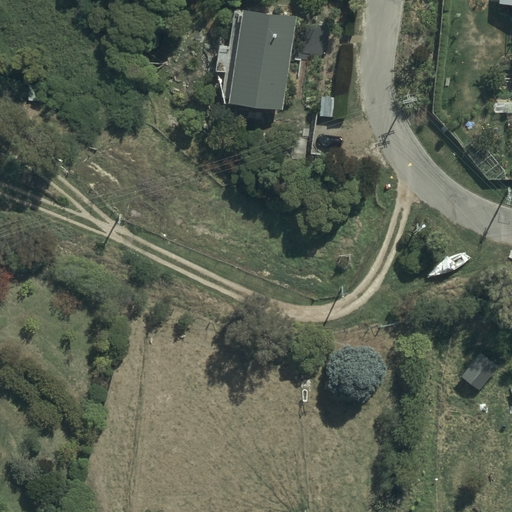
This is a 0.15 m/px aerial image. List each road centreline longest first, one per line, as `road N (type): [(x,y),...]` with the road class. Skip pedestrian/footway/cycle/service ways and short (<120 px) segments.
road 1 (track): [(424,178),(403,199),(394,238),(352,303),(317,314),(270,306),(0,189)]
road 2 (residential): [(511,226),(457,204),(399,146),(376,83),(383,0)]
